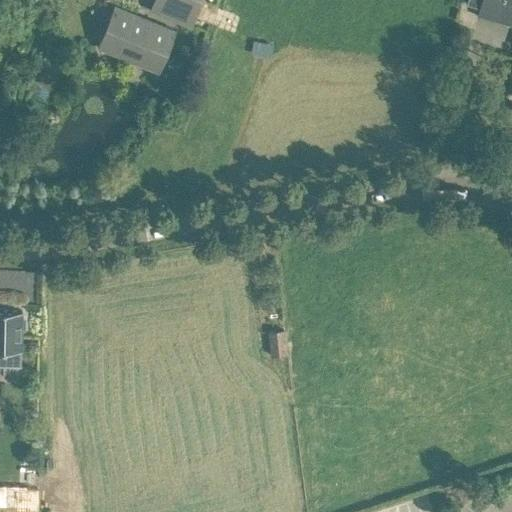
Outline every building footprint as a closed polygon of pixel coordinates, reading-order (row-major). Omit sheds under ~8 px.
[(192,26),(202,0),(153,0),(150,9),(192,26)] [(511,0),(480,0),(477,14),(511,24),(511,0)] [(134,16),(136,13),(114,4),(110,15),(114,17),(110,26),(107,25),(103,35),(102,35),(97,46),(159,71),(176,30),(145,17),(144,20),(134,16)] [(0,308),(0,358),(21,359),(22,330),(26,328),(26,317),(22,314),(22,309),(0,308)] [(284,328),(268,329),(270,354),(275,353),(275,359),(286,358),(285,352),(287,352),(284,328)]
